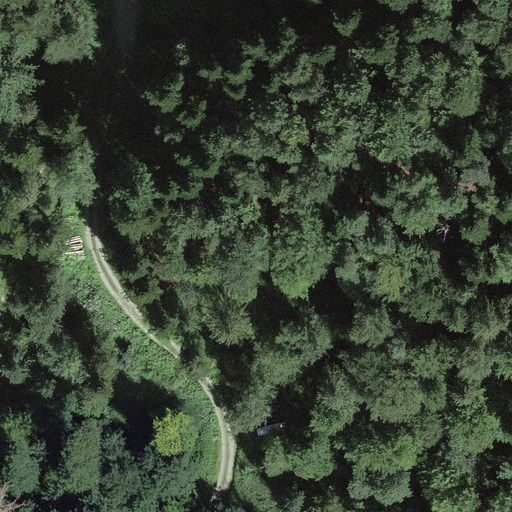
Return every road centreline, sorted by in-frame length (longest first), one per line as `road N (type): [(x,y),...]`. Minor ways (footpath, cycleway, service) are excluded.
road 1 (track): [(214,511),(231,447),(220,398),(108,282),(93,243),(94,183),(122,34)]
road 2 (track): [(0,355),(14,227),(122,34),(125,0)]
